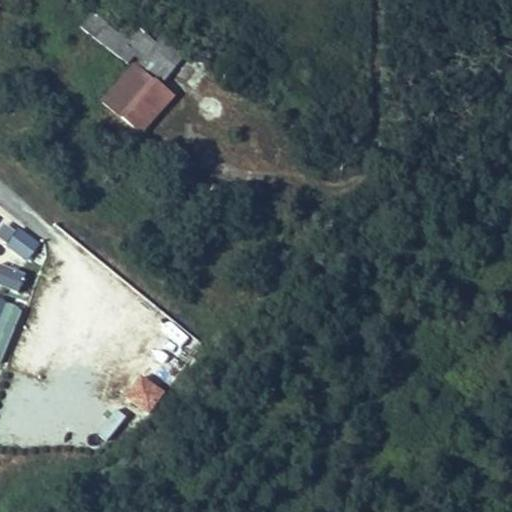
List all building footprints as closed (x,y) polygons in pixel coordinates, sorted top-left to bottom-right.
[(75,0),(51,0),(73,19),(84,7),(75,0)] [(108,24),(72,71),(105,99),(138,59),(125,47),(139,30),(122,15),(128,6),(120,0),(103,0),(94,11),(108,24)] [(159,82),(180,54),(156,36),(134,64),(159,82)] [(37,244),(18,226),(4,242),(23,259),(37,244)] [(155,331),(164,318),(122,289),(114,302),(155,331)] [(0,356),(20,310),(3,303),(0,310),(0,356)]
